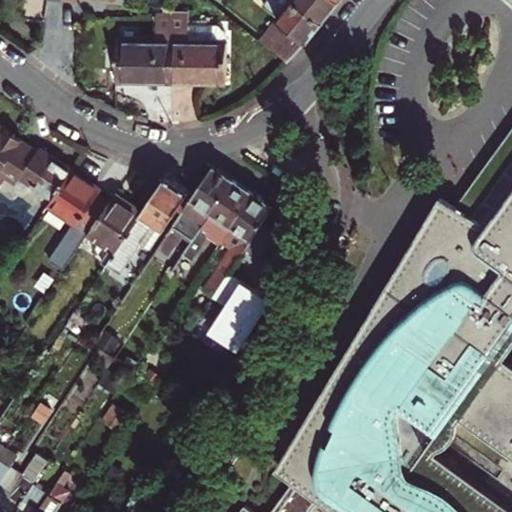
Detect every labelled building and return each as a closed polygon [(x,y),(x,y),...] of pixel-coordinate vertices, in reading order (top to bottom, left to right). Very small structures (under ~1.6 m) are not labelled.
[(325,15),(305,0),(267,0),(265,3),(278,14),(269,25),(297,48),(325,15)] [(305,0),(325,15),(337,0),(305,0)] [(173,8),(160,9),(159,38),(121,37),(119,78),(172,79),(173,8)] [(173,8),(172,79),(229,80),(230,40),(225,40),(226,30),(221,25),(191,23),(191,8),(173,8)] [(269,25),(260,36),(288,59),(297,48),(269,25)] [(0,146),(14,132),(0,122),(0,146)] [(39,150),(14,132),(0,146),(0,173),(2,170),(19,181),(23,174),(55,195),(73,167),(41,147),(39,150)] [(511,511),(511,133),(466,199),(452,188),(264,456),(302,482),(283,511),(258,511),(255,510),(253,511),(511,511)] [(178,238),(189,246),(235,175),(216,162),(163,242),(171,247),(178,238)] [(73,167),(55,195),(50,204),(76,221),(51,259),(66,269),(90,233),(112,199),(100,191),(103,187),(73,167)] [(192,189),(168,174),(144,209),(116,251),(104,268),(118,277),(143,239),(154,246),(192,189)] [(235,175),(189,246),(210,259),(220,242),(255,188),(235,175)] [(275,201),(255,188),(220,242),(230,249),(205,287),(215,294),(216,293),(232,269),(249,242),(263,220),(275,201)] [(116,251),(144,209),(118,191),(112,199),(90,233),(116,251)] [(281,231),(293,213),(275,201),(263,220),(281,231)] [(266,254),(281,231),(263,220),(249,242),(266,254)] [(274,296),(232,269),(216,293),(229,301),(212,327),(242,346),(274,296)] [(0,310),(11,294),(0,287),(0,310)] [(127,342),(106,329),(97,343),(101,345),(118,356),(127,342)] [(111,365),(118,356),(101,345),(94,355),(111,365)] [(123,383),(144,397),(148,399),(160,382),(139,369),(134,366),(123,383)] [(122,430),(134,413),(115,400),(103,418),(122,430)] [(0,437),(0,459),(9,447),(11,444),(0,437)] [(0,499),(20,469),(13,464),(20,454),(9,447),(0,459),(0,499)] [(25,472),(20,469),(0,499),(0,511),(16,511),(44,469),(52,458),(40,451),(25,472)] [(55,511),(63,500),(64,501),(73,489),(67,484),(75,472),(68,467),(52,491),(37,511),(55,511)] [(37,511),(52,491),(46,487),(54,476),(44,469),(16,511),(37,511)]
